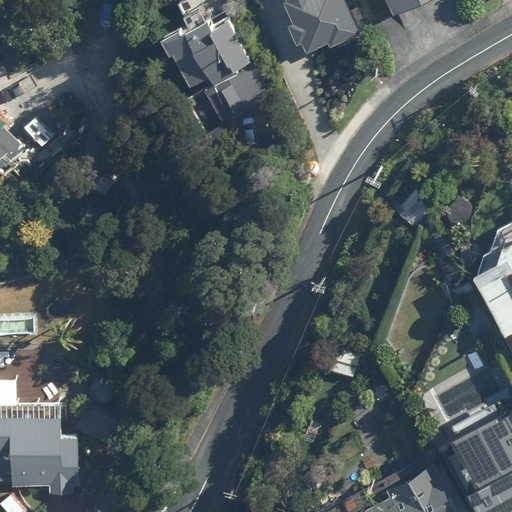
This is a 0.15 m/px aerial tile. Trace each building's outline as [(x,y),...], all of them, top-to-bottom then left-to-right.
[(293,0),(301,19),(294,22),(301,38),(307,35),(313,47),(331,39),(333,43),(365,29),(352,0),(293,0)] [(393,0),(398,13),(430,0),(393,0)] [(213,87),(228,120),(269,100),(265,60),(244,69),(241,62),(255,55),(237,17),(221,25),(217,16),(191,28),(188,24),(172,32),(179,49),(184,47),(199,80),(218,71),(223,82),(213,87)] [(0,159),(4,164),(26,146),(7,123),(11,120),(0,106),(0,159)] [(116,202),(105,217),(120,228),(131,214),(116,202)] [(511,256),(481,272),(511,334),(511,256)] [(78,303),(80,315),(102,313),(100,300),(78,303)] [(381,380),(356,372),(361,355),(338,347),(317,413),(340,421),(350,392),(374,400),(381,380)] [(498,376),(480,367),(464,398),(482,408),(498,376)] [(448,439),(470,482),(476,479),(492,511),(511,511),(511,393),(456,421),(462,432),(448,439)] [(54,492),(77,492),(77,483),(83,482),(84,433),(66,433),(66,401),(0,400),(0,449),(16,449),(16,452),(0,452),(0,478),(17,478),(17,483),(19,483),(19,487),(54,487),(54,492)] [(109,439),(121,418),(92,403),(81,424),(109,439)] [(317,418),(310,431),(319,436),(326,424),(317,418)] [(461,511),(436,463),(393,485),(398,495),(364,511),(461,511)]
